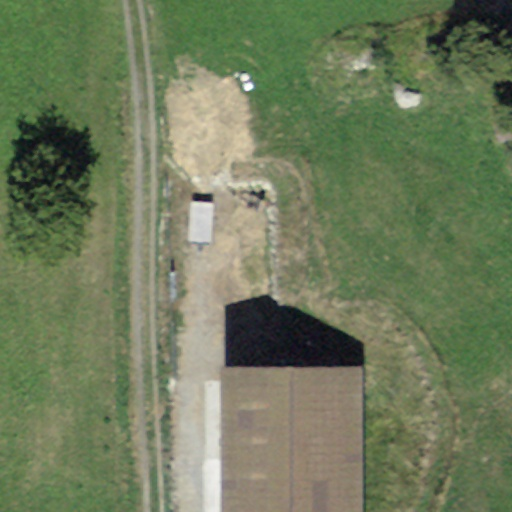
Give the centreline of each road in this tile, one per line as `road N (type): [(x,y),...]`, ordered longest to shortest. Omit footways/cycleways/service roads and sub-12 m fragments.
road 1 (track): [(129,0),(138,49),(150,511)]
road 2 (track): [(197,511),(193,372)]
